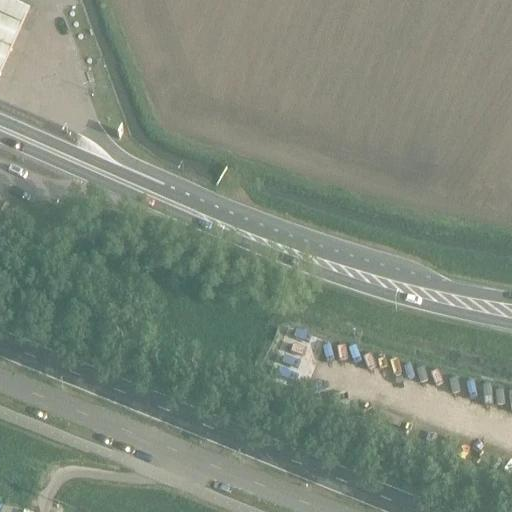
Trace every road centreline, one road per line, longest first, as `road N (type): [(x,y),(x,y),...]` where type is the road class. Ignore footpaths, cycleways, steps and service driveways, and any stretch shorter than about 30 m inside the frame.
road 1 (primary): [(0,137),(361,293),(511,329)]
road 2 (primary): [(511,301),(294,242),(0,122)]
road 3 (unclassified): [(0,379),(325,511)]
